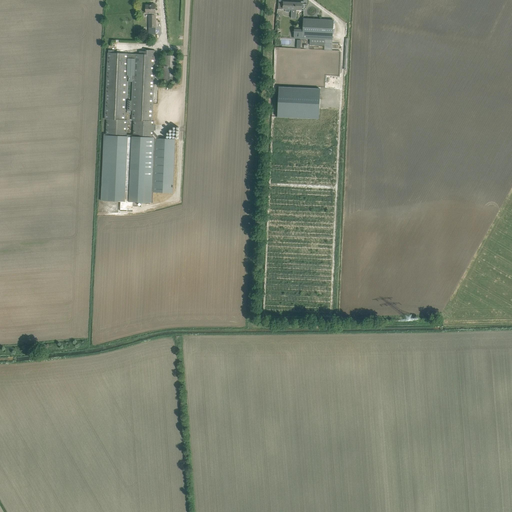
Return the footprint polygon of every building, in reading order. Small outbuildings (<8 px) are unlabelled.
[(283,1),(283,10),(286,10),(286,12),(287,12),(289,12),(290,12),(290,10),(292,10),(296,10),(302,11),(302,10),(302,9),(303,9),(304,8),(304,7),(304,6),(304,5),(304,4),(302,4),(302,2),(292,1),(283,1)] [(146,13),(151,13),(151,15),(149,15),(149,27),(149,31),(156,31),(156,15),(154,15),(154,13),(156,13),(155,4),(155,5),(146,5),(146,13)] [(324,46),(324,50),(332,51),(333,20),(304,19),(303,28),(298,28),(298,27),(298,28),(295,27),(294,38),(310,39),(309,45),(324,46)] [(155,52),(139,51),(139,54),(114,53),(114,50),(108,50),(105,119),(107,119),(106,134),(104,134),(101,201),(121,202),(120,211),(133,212),(133,210),(134,210),(134,208),(133,208),(133,206),(137,206),(138,202),(153,203),(153,192),(173,193),(175,139),(156,138),(155,136),(153,136),(154,121),(152,121),(155,52)] [(163,81),(176,82),(177,56),(164,55),(163,81)] [(280,57),(279,84),(319,86),(320,59),(280,57)] [(323,67),(323,68),(323,69),(323,70),(324,71),(324,72),(325,73),(326,74),(327,74),(328,75),(329,75),(330,75),(331,75),(332,75),(333,75),(334,75),(335,74),(336,74),(336,73),(337,73),(337,72),(338,72),(338,71),(339,70),(339,69),(339,68),(339,67),(339,66),(339,65),(339,64),(338,63),(337,62),(337,61),(336,61),(335,60),(334,60),(333,59),(332,59),(331,59),(330,59),(329,59),(328,60),(327,60),(326,61),(325,62),(324,62),(324,63),(324,64),(323,64),(323,65),(323,66),(323,67)] [(338,89),(277,87),(267,309),(328,311),(338,89)]
